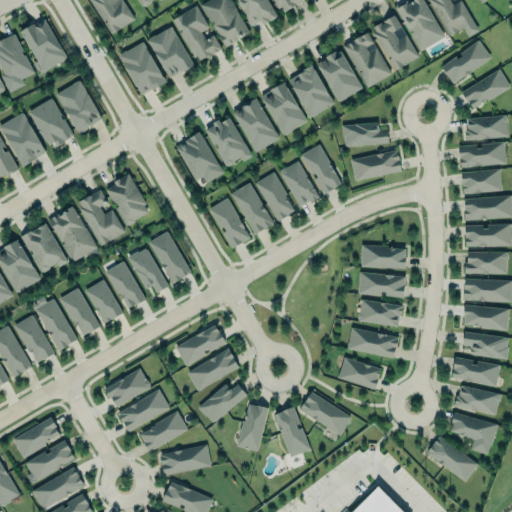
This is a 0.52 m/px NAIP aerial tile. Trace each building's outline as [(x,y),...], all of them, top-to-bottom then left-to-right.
[(134,19),(121,0),(88,0),(109,34),(134,19)] [(204,0),(230,0),(248,31),(238,37),(237,35),(234,37),(236,39),(225,45),(199,3),(204,0)] [(250,24),(236,0),(267,0),(276,15),(262,23),(259,19),(250,24)] [(272,0),(278,13),(304,0),(303,0),(272,0)] [(394,5),(403,0),(405,0),(406,1),(405,4),(410,0),(424,0),(444,35),(420,50),(394,5)] [(460,0),(459,0),(452,4),(449,0),(428,0),(448,36),(462,28),(466,36),(477,31),(460,0)] [(170,18),(176,12),(195,2),(221,48),(209,57),(202,60),(196,62),(184,42),(170,18)] [(393,14),(383,20),(384,21),(380,24),(380,21),(372,26),(375,31),(373,32),(394,68),(417,55),(393,14)] [(17,31),(40,71),(68,55),(48,22),(35,20),(27,22),(17,31)] [(192,65),(170,26),(146,39),(168,78),(192,65)] [(341,44),(349,39),(352,44),(352,38),(367,30),(391,72),(366,87),(341,44)] [(0,71),(9,91),(24,84),(21,78),(32,73),(14,33),(0,39),(0,71)] [(115,52),(140,38),(149,48),(167,80),(151,89),(147,89),(140,93),(115,52)] [(440,65),(452,83),(490,56),(477,38),(458,52),(461,55),(457,58),(454,54),(440,65)] [(316,62),(325,57),(324,55),(333,50),(335,52),(340,49),(361,86),(338,100),(316,62)] [(288,78),(304,70),(302,67),(311,62),(333,102),(309,116),(288,78)] [(460,88),(469,107),(509,89),(500,70),(460,88)] [(53,92),(78,77),(102,117),(91,125),(86,130),(78,134),(53,92)] [(259,95),(269,89),(269,88),(283,79),(307,120),(282,134),(259,95)] [(231,111),(238,107),(241,110),(241,103),(254,96),(278,136),(255,150),(231,111)] [(72,135),(51,97),(27,111),(48,148),(72,135)] [(0,128),(0,123),(21,111),(44,151),(35,156),(35,157),(21,165),(0,128)] [(507,138),(506,115),(464,117),(465,139),(507,138)] [(203,128),(212,123),(211,121),(217,117),(219,121),(227,116),(251,154),(242,160),(239,155),(232,159),(232,162),(227,165),(224,164),(215,148),(217,146),(214,142),(212,143),(203,128)] [(340,124),(376,121),(377,129),(386,128),(387,141),(343,145),(343,136),(341,136),(340,124)] [(170,144),(197,127),(224,172),(205,183),(201,176),(191,182),(175,156),(170,144)] [(0,177),(16,169),(0,137),(0,177)] [(504,164),(503,142),(457,144),(458,166),(504,164)] [(340,184),(319,144),(300,154),(322,194),(340,184)] [(400,172),(397,151),(350,157),(353,179),(400,172)] [(277,171),(279,168),(283,165),(285,166),(296,159),(318,196),(309,202),(307,200),(298,206),(277,171)] [(459,171),(498,167),(500,189),(462,193),(460,182),(459,171)] [(104,188),(114,182),(112,180),(127,172),(145,202),(143,203),(147,210),(133,218),(133,221),(128,224),(125,223),(115,206),(118,205),(115,201),(113,202),(104,188)] [(275,221),(294,211),(273,172),(254,182),(275,221)] [(228,192),(248,181),(261,203),(272,223),(253,234),(228,192)] [(124,232),(111,209),(102,213),(98,206),(106,201),(99,189),(76,202),(99,245),(124,232)] [(511,216),(509,194),(462,199),(464,220),(511,216)] [(230,247),(248,237),(225,197),(207,207),(219,227),(222,226),(224,230),(221,232),(230,247)] [(47,218),(58,211),(59,213),(62,212),(61,210),(70,204),(83,226),(84,226),(96,246),(71,261),(61,244),(64,242),(62,240),(60,241),(47,218)] [(19,235),(27,249),(30,248),(32,252),(30,253),(39,270),(43,270),(47,268),(48,265),(55,261),(58,265),(66,260),(44,222),(30,230),(30,229),(19,235)] [(510,245),(509,223),(483,224),(463,224),(463,246),(510,245)] [(150,239),(167,283),(187,275),(169,231),(150,239)] [(0,266),(15,293),(38,279),(16,239),(0,248),(0,266)] [(359,267),(404,268),(404,247),(360,245),(359,267)] [(126,256),(144,287),(150,283),(155,291),(167,285),(145,248),(144,249),(143,247),(136,252),(135,250),(126,256)] [(466,251),(505,251),(506,254),(507,258),(505,258),(505,272),(463,272),(463,261),(466,261),(466,251)] [(102,270),(121,259),(144,298),(126,307),(121,298),(118,297),(102,270)] [(357,269),(405,275),(403,297),(355,294),(357,269)] [(0,302),(11,296),(0,276),(0,302)] [(462,300),(510,301),(510,279),(463,278),(462,300)] [(121,313),(103,279),(84,289),(103,323),(121,313)] [(60,295),(77,336),(96,328),(79,287),(60,295)] [(58,349),(66,344),(66,343),(75,338),(52,297),(45,301),(42,295),(34,299),(35,302),(31,304),(58,349)] [(400,304),(359,300),(357,322),(398,326),(400,304)] [(507,309),(463,304),(461,325),(505,330),(507,309)] [(51,355),(33,314),(15,323),(32,363),(51,355)] [(0,326),(0,357),(11,377),(31,365),(6,323),(0,326)] [(225,343),(214,324),(174,346),(184,365),(225,343)] [(349,326),(398,335),(393,358),(345,348),(347,336),(349,326)] [(504,359),(508,338),(463,330),(460,344),(469,345),(468,353),(504,359)] [(185,371),(227,346),(238,366),(196,390),(185,371)] [(453,356),(450,376),(495,385),(498,364),(476,360),(476,364),(469,363),(470,358),(453,356)] [(379,366),(342,358),(337,380),(375,387),(379,366)] [(101,388),(107,397),(109,396),(114,405),(148,385),(147,384),(148,383),(146,379),(145,379),(138,367),(101,388)] [(195,406),(204,416),(205,415),(210,421),(212,420),(245,393),(236,383),(230,388),(224,382),(195,406)] [(453,406),(494,415),(499,394),(458,385),(453,406)] [(115,412),(157,388),(168,406),(127,430),(121,421),(115,412)] [(350,415),(309,392),(298,411),(339,434),(350,415)] [(236,446),(257,451),(266,407),(245,403),(236,446)] [(273,413),(280,411),(280,410),(292,405),(298,422),(294,424),(296,428),(300,426),(309,448),(289,456),(273,413)] [(469,448),(472,439),(464,437),(465,435),(463,434),(460,436),(459,433),(448,430),(450,424),(449,424),(452,410),(496,423),(496,424),(497,424),(495,431),(493,431),(490,444),(489,443),(486,453),(469,448)] [(187,432),(178,412),(138,430),(146,450),(187,432)] [(11,438),(21,457),(60,435),(49,417),(11,438)] [(425,453),(463,481),(477,463),(438,435),(425,453)] [(24,459),(33,479),(74,461),(65,441),(24,459)] [(209,465),(205,444),(158,453),(163,475),(209,465)] [(0,460),(19,494),(1,506),(0,504),(0,460)] [(28,489),(41,510),(84,483),(73,463),(43,480),(28,489)] [(169,480),(180,485),(180,484),(188,488),(211,498),(205,511),(189,511),(181,508),(183,504),(179,502),(177,507),(161,499),(165,488),(166,489),(169,480)] [(349,511),(404,511),(377,485),(349,511)] [(91,511),(82,493),(46,511),(91,511)]
